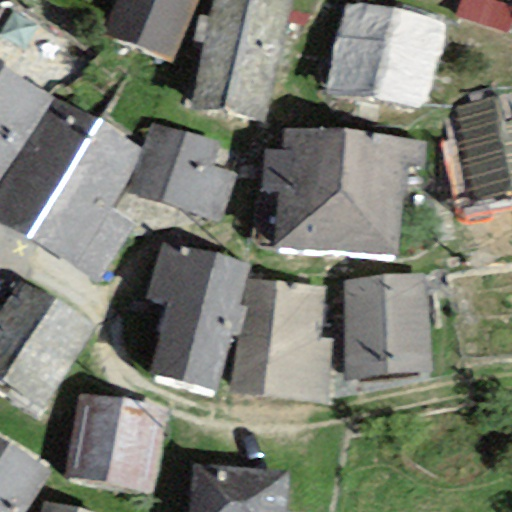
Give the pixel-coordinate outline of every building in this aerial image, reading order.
[(197,0),(117,0),(104,34),(173,62),(197,0)] [(289,0),(213,0),(192,108),(265,122),(289,0)] [(346,3),(329,92),(426,109),(443,21),(346,3)] [(0,64),(0,180),(50,95),(0,64)] [(99,125),(50,95),(0,180),(0,220),(30,238),(99,125)] [(499,99),(452,108),(472,203),(511,194),(511,125),(504,127),(499,99)] [(144,151),(99,125),(30,238),(100,279),(135,221),(110,207),(144,151)] [(151,125),(132,193),(225,219),(237,174),(213,167),(220,144),(151,125)] [(426,141),(285,131),(285,135),(283,153),(267,152),(264,194),(279,195),(275,248),(396,256),(403,166),(424,167),(426,141)] [(250,268),(163,245),(149,297),(167,302),(148,374),(216,392),(231,337),(239,339),(248,307),(240,305),(247,277),(250,268)] [(424,276),(342,281),(349,377),(430,372),(424,276)] [(324,287),(247,277),(240,305),(248,307),(239,339),(231,395),(326,403),(331,339),(319,339),(324,287)] [(18,281),(0,311),(0,387),(44,414),(97,329),(18,281)] [(77,396),(67,479),(156,489),(166,407),(77,396)] [(0,439),(0,511),(24,511),(50,473),(0,439)] [(193,465),(189,511),(285,511),(288,471),(193,465)] [(85,511),(41,502),(38,511),(85,511)]
